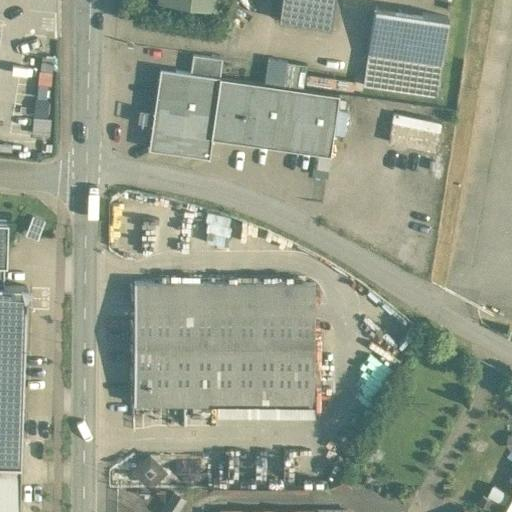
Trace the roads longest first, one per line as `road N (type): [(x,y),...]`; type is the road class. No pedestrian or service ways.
road 1 (unclassified): [(87,176),(143,178),(259,202),(511,349)]
road 2 (secondary): [(87,176),(83,511)]
road 3 (secondary): [(93,0),(87,176)]
